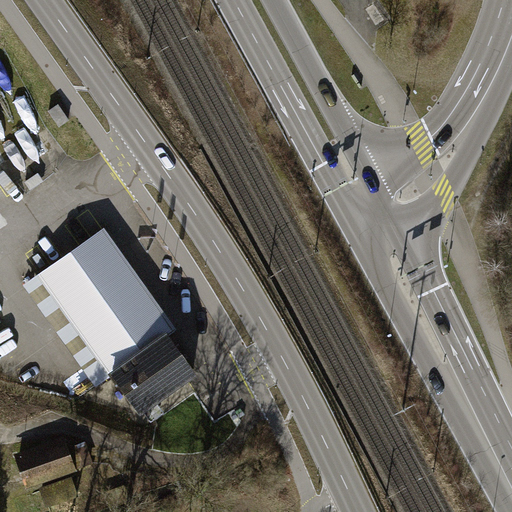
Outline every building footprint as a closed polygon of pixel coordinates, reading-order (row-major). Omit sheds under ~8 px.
[(69,119),(59,104),(49,111),(60,126),(69,119)] [(86,241),(38,275),(110,378),(139,418),(198,377),(182,354),(171,339),(180,333),(105,228),(86,241)] [(110,378),(38,275),(23,285),(94,390),(110,378)] [(26,484),(91,462),(84,443),(67,448),(64,439),(16,456),(26,484)] [(71,479),(42,489),(47,504),(76,493),(71,479)] [(20,511),(36,511),(31,495),(16,500),(20,511)]
